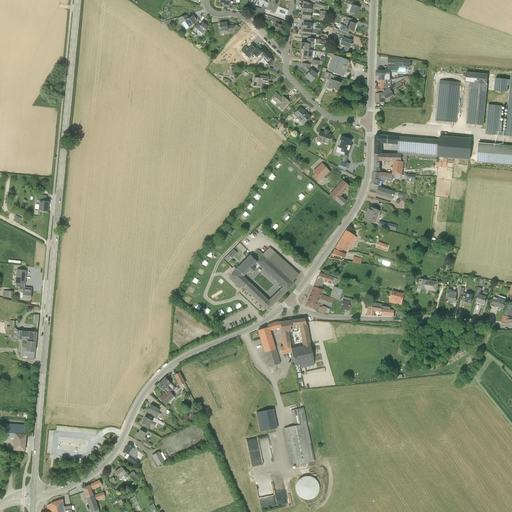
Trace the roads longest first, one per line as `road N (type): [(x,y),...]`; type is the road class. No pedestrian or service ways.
road 1 (secondary): [(33,495),(77,0)]
road 2 (tertiary): [(33,495),(99,468),(167,368),(257,325),(289,300)]
road 3 (residential): [(511,326),(321,316),(289,300)]
road 4 (tertiary): [(289,300),(357,204),(369,121)]
road 5 (tertiary): [(369,121),(374,0)]
